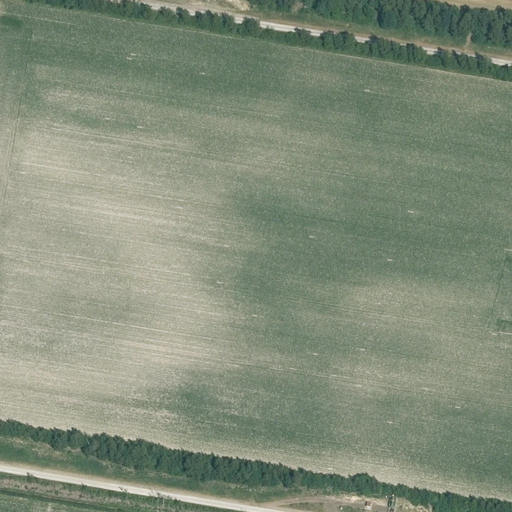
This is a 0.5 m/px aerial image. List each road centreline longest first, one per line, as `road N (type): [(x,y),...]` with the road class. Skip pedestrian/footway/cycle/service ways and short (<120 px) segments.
road 1 (track): [(128,0),(511,62)]
road 2 (track): [(289,511),(0,463)]
